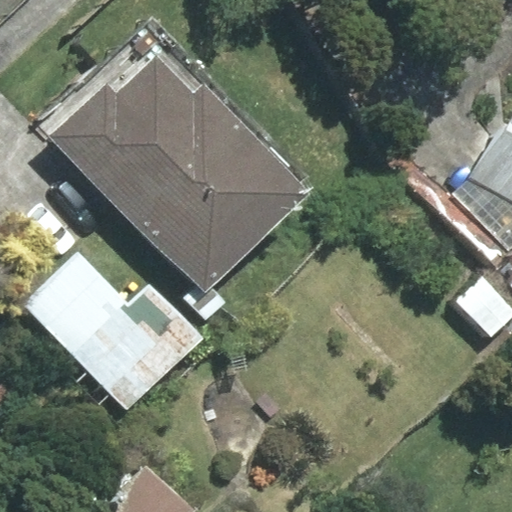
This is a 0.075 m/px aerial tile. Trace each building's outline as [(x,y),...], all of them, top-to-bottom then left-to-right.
[(336,0),(342,11),(363,0),(336,0)] [(20,159),(172,317),(268,226),(159,113),(150,122),(114,85),(78,119),(70,112),(20,159)] [(449,200),(511,232),(511,93),(479,154),(475,152),(449,200)] [(53,274),(3,321),(109,430),(179,363),(123,305),(102,325),(53,274)] [(115,511),(100,496),(82,511),(115,511)]
